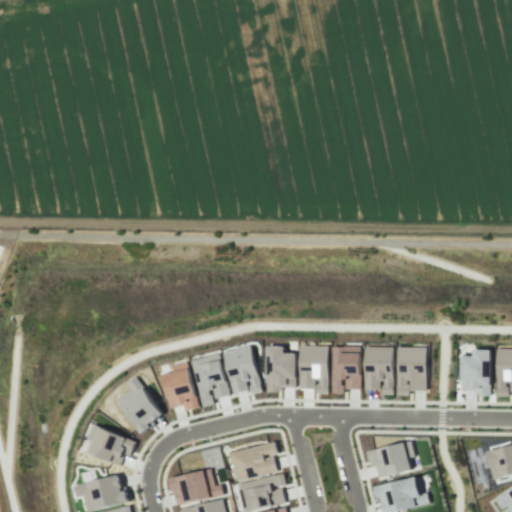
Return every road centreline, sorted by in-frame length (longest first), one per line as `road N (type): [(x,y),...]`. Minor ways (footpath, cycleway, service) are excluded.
road 1 (residential): [(511,419),(255,416),(178,436),(158,451),(148,483),(153,511)]
road 2 (residential): [(340,416),(358,511),(293,429),(293,415)]
